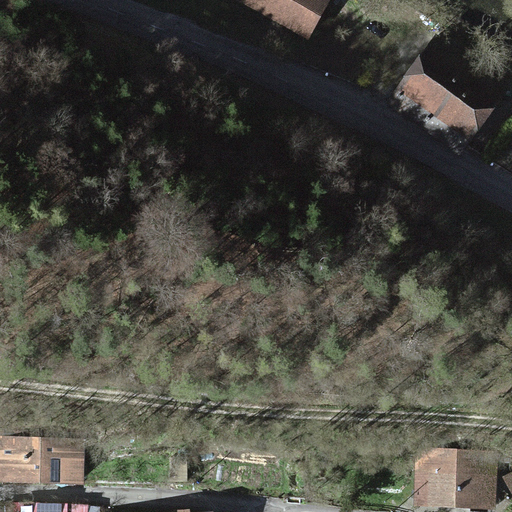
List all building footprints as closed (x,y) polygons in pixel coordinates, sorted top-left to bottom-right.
[(223,0),(306,46),(331,0),(223,0)] [(428,58),(397,103),(461,147),(492,102),(428,58)] [(0,445),(0,482),(81,485),(82,448),(0,445)] [(412,462),(410,511),(424,511),(494,511),(497,466),(412,462)] [(88,511),(89,504),(12,502),(11,511),(88,511)]
